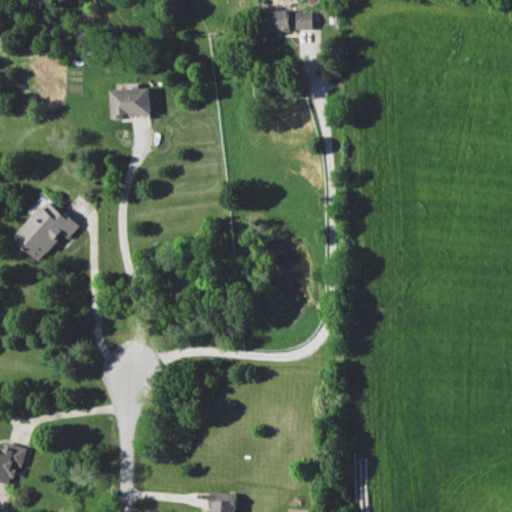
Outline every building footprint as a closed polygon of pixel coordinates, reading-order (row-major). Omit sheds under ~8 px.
[(313,11),(291,11),(291,5),(278,5),(278,9),(267,9),(266,30),(313,31),(313,11)] [(112,118),(150,117),(150,88),(111,89),(112,118)] [(79,225),(48,199),(22,229),(28,234),(19,244),(39,261),(62,233),(68,238),(79,225)] [(0,451),(0,481),(12,484),(16,466),(21,467),(27,449),(5,443),(2,452),(0,451)] [(234,511),(235,493),(210,492),(209,511),(234,511)]
